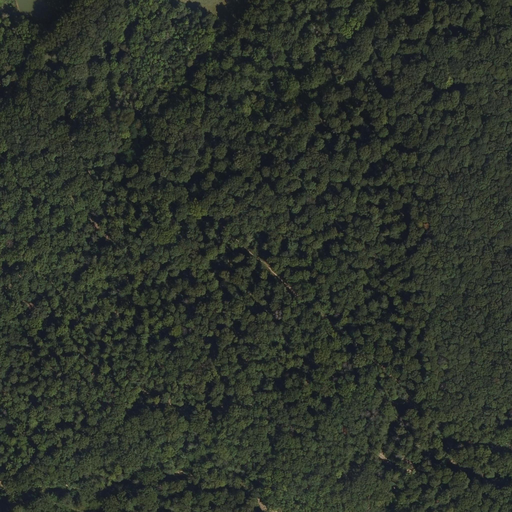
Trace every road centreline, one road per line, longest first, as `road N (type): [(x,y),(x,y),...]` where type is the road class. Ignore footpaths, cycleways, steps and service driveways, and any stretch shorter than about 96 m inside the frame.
road 1 (track): [(0,481),(127,404),(414,398),(511,386)]
road 2 (track): [(260,0),(158,122),(73,138),(0,137)]
